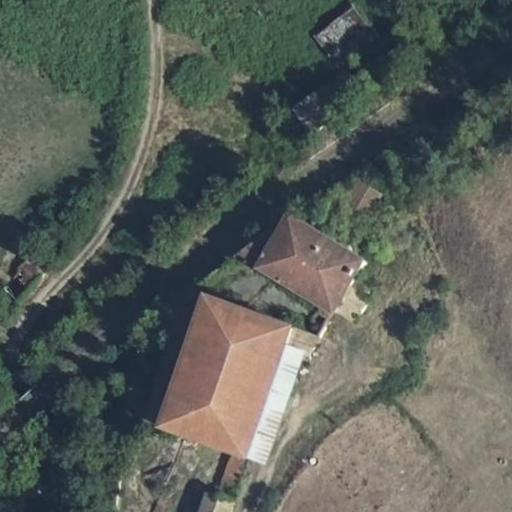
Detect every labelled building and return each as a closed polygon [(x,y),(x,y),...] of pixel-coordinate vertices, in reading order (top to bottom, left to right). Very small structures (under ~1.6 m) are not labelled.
[(355,14),(316,44),(343,79),(381,49),(355,14)] [(341,125),(327,107),(322,101),(299,119),(298,123),(315,145),(341,125)] [(358,194),(343,223),(364,232),(379,204),(358,194)] [(335,312),(354,322),(366,299),(347,288),(358,267),(287,229),(262,273),(332,318),(335,312)] [(7,285),(20,298),(43,275),(30,261),(7,285)] [(200,302),(159,425),(154,432),(170,438),(214,307),(200,302)] [(214,307),(170,438),(232,463),(250,470),(286,369),(290,357),(309,366),(319,343),(214,307)] [(306,376),(309,366),(290,357),(286,369),(306,376)] [(215,510),(220,511),(235,511),(250,470),(232,463),(215,510)]
